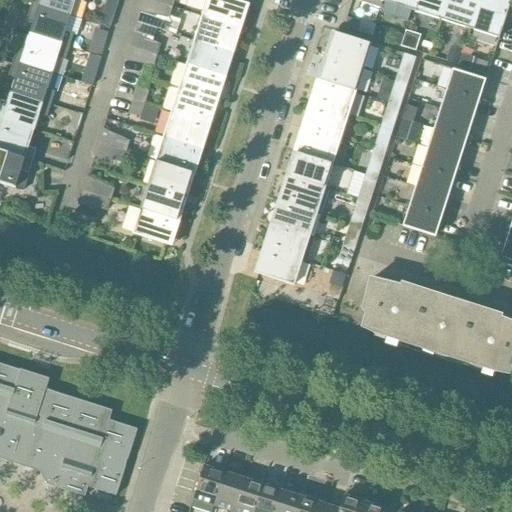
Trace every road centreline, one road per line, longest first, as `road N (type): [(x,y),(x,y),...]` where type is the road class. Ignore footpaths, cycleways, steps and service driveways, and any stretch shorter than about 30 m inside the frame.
road 1 (residential): [(299,0),(185,367)]
road 2 (tertiary): [(511,470),(185,367)]
road 3 (tertiary): [(185,367),(0,308)]
road 4 (residential): [(458,278),(511,105)]
road 5 (residential): [(138,511),(185,367)]
road 6 (residential): [(354,290),(374,251),(458,278)]
